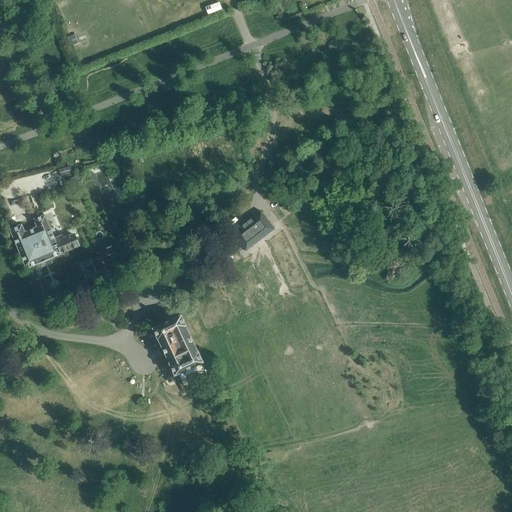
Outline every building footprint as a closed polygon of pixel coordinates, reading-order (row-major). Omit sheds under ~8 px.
[(22,224),(10,229),(25,266),(26,266),(27,267),(28,267),(38,263),(51,258),(51,257),(61,253),(60,252),(78,245),(73,234),(70,236),(69,233),(63,236),(62,234),(54,238),(44,215),(34,219),(37,227),(25,232),(22,224)] [(269,216),(254,226),(246,232),(239,237),(242,240),(245,244),(252,255),(267,244),(269,243),(276,238),(282,234),(275,225),(269,216)] [(131,237),(123,240),(129,253),(125,255),(128,261),(140,256),(131,237)] [(93,262),(80,267),(88,286),(109,278),(106,270),(97,273),(93,262)] [(92,292),(82,296),(85,303),(95,299),(92,292)] [(154,329),(162,347),(174,376),(202,364),(182,317),(154,329)]
